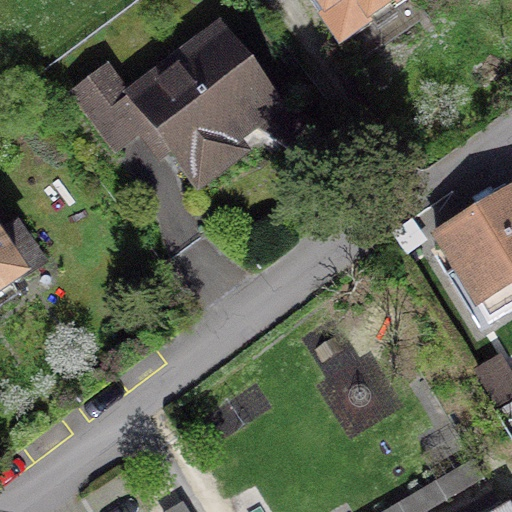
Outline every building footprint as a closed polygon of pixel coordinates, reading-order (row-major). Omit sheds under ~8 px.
[(408,0),(274,0),(322,64),(408,0)] [(285,131),(209,32),(93,119),(169,219),(285,131)] [(511,212),(492,182),(412,235),(460,308),(511,273),(511,212)] [(0,305),(17,294),(0,267),(0,305)] [(445,511),(470,498),(457,475),(391,511),(445,511)]
